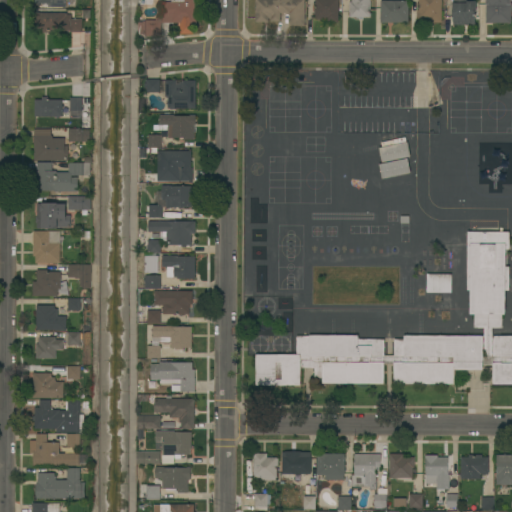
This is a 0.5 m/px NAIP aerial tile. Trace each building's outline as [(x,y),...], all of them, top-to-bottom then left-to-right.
[(162,23),(162,35),(139,34),(139,23),(144,23),(144,22),(146,22),(146,20),(156,21),(156,17),(162,17),(162,12),(165,12),(165,2),(172,2),(185,2),(185,0),(197,0),(197,26),(194,26),(194,34),(180,34),(180,23),(162,23)] [(305,0),(305,26),(289,26),(289,13),(281,13),(281,21),(271,21),(271,18),(269,18),(269,22),(256,22),(255,0),(305,0)] [(339,0),(339,22),(325,22),(325,19),(316,19),(316,15),(314,15),(314,10),(316,10),(316,0),(339,0)] [(371,0),(371,17),(350,17),(350,2),(352,2),(352,0),(371,0)] [(442,0),(442,23),(426,23),(426,19),(419,19),(419,18),(417,18),(417,10),(419,10),(419,0),(442,0)] [(453,25),(453,0),(467,0),(467,1),(477,1),(477,13),(475,13),(475,25),(453,25)] [(511,0),(511,24),(486,23),(486,0),(511,0)] [(409,1),(409,23),(381,23),(381,1),(409,1)] [(63,30),(56,30),(56,32),(42,32),(42,30),(35,30),(35,27),(40,27),(40,13),(58,13),(58,12),(61,12),(61,13),(63,13),(63,30)] [(82,32),(71,32),(71,19),(83,19),(82,32)] [(160,93),(147,93),(147,80),(160,80),(160,93)] [(196,109),(173,109),(173,110),(170,110),(170,109),(168,109),(168,105),(167,105),(167,103),(168,103),(168,97),(166,97),(166,80),(176,80),(176,84),(180,84),(180,83),(183,83),(183,80),(196,81),(196,109)] [(63,117),(60,117),(60,118),(57,118),(57,117),(35,117),(35,100),(42,100),(42,97),(48,97),(48,100),(63,100),(63,117)] [(82,111),(70,111),(70,98),(82,98),(82,111)] [(408,110),(411,124),(382,130),(379,115),(408,110)] [(196,126),(194,126),(194,140),(184,140),(184,137),(170,138),(169,125),(160,125),(160,115),(174,115),(174,116),(190,116),(190,115),(196,115),(196,126)] [(408,126),(410,141),(382,146),(379,132),(408,126)] [(90,129),(90,142),(69,142),(69,129),(90,129)] [(34,130),(51,130),(51,136),(53,136),(53,138),(65,138),(65,146),(68,146),(68,161),(34,161),(34,130)] [(149,135),(162,135),(162,147),(149,147),(149,135)] [(408,142),(411,157),(382,163),(379,148),(408,142)] [(158,151),(191,151),(191,168),(193,168),(193,181),(158,181),(158,151)] [(54,192),(54,191),(37,191),(37,162),(52,162),(52,171),(57,171),(57,172),(69,172),(69,163),(85,163),(85,157),(93,157),(93,163),(91,163),(91,176),(79,176),(78,192),(54,192)] [(408,159),(411,173),(382,179),(379,165),(408,159)] [(407,175),(411,190),(382,196),(379,181),(407,175)] [(193,207),(172,207),(172,208),(166,208),(166,200),(162,200),(162,186),(172,186),(192,186),(193,207)] [(91,197),(91,210),(68,210),(69,197),(91,197)] [(66,216),(71,216),(71,228),(58,228),(58,229),(37,229),(37,203),(58,203),(58,204),(67,204),(66,216)] [(163,205),(163,218),(149,218),(149,205),(163,205)] [(195,222),(195,234),(191,234),(191,245),(187,245),(187,247),(182,247),(182,245),(167,245),(167,232),(148,232),(149,221),(195,222)] [(60,263),(35,263),(35,256),(33,256),(33,231),(60,232),(60,263)] [(510,232),(510,250),(506,249),(506,267),(510,267),(510,291),(506,290),(506,314),(502,314),(502,328),(492,328),(492,336),(511,336),(511,384),(493,384),(493,365),(483,365),(483,370),(455,370),(455,384),(394,384),(394,364),(384,364),(384,384),(323,384),(323,379),(314,379),(314,369),(301,369),(300,386),(256,386),(256,355),(296,355),(296,336),(309,336),(309,335),(358,335),(358,339),(384,339),(384,356),(394,356),(394,339),(404,339),(404,336),(484,336),(484,328),(474,328),(474,314),(470,314),(471,291),(467,291),(468,232),(510,232)] [(161,240),(161,253),(156,253),(156,256),(159,256),(159,273),(145,273),(145,253),(148,253),(148,252),(143,252),(143,242),(148,242),(148,240),(161,240)] [(195,279),(177,279),(177,277),(174,277),(174,267),(163,267),(163,256),(179,256),(179,257),(195,257),(195,279)] [(91,265),(91,289),(83,289),(80,286),(80,278),(69,278),(69,265),(91,265)] [(33,296),(33,282),(37,282),(37,270),(48,270),(48,272),(61,272),(61,283),(67,281),(69,296),(58,292),(58,296),(33,296)] [(452,274),(452,293),(426,293),(426,274),(452,274)] [(161,288),(145,288),(145,275),(161,276),(161,288)] [(193,291),(193,305),(189,305),(189,315),(185,314),(185,316),(179,316),(179,314),(163,314),(163,306),(154,306),(155,291),(193,291)] [(81,299),(81,311),(68,311),(68,299),(81,299)] [(36,306),(55,306),(55,309),(58,309),(58,317),(67,317),(67,330),(36,330),(36,306)] [(161,324),(148,324),(148,315),(145,315),(145,312),(148,312),(148,310),(161,310),(161,324)] [(192,348),(183,348),(183,350),(178,350),(178,348),(171,348),(171,343),(161,343),(161,337),(153,337),(153,326),(172,326),(172,327),(192,327),(192,348)] [(81,333),(81,334),(83,334),(83,340),(81,340),(81,346),(68,346),(68,332),(81,333)] [(56,337),(56,340),(63,340),(63,350),(56,350),(56,359),(36,359),(36,344),(39,344),(39,337),(56,337)] [(161,359),(147,359),(148,346),(161,346),(161,359)] [(151,365),(159,365),(159,362),(171,362),(171,363),(193,363),(193,370),(195,370),(195,379),(195,392),(171,392),(172,385),(181,386),(181,384),(160,384),(160,380),(151,380),(151,365)] [(68,380),(68,366),(81,366),(81,380),(68,380)] [(52,373),(52,378),(55,378),(55,381),(56,381),(56,382),(64,382),(64,398),(33,398),(33,373),(52,373)] [(195,429),(181,429),(181,422),(179,422),(179,418),(170,418),(170,413),(155,413),(155,399),(166,399),(166,396),(171,396),(171,399),(195,399),(195,429)] [(34,429),(35,408),(39,408),(40,400),(51,400),(51,410),(60,410),(60,411),(68,411),(68,400),(86,400),(86,401),(91,401),(91,410),(81,410),(81,433),(57,433),(57,429),(34,429)] [(161,429),(138,429),(138,416),(160,416),(161,429)] [(175,431),(175,432),(192,432),(192,448),(190,448),(190,455),(174,455),(174,464),(163,464),(163,442),(156,442),(156,431),(175,431)] [(36,434),(48,434),(48,443),(60,443),(60,454),(80,454),(80,466),(55,466),(55,465),(40,464),(40,466),(33,466),(33,451),(36,451),(36,434)] [(81,447),(67,447),(67,434),(81,434),(81,447)] [(160,452),(161,464),(138,465),(138,452),(160,452)] [(277,458),(277,459),(279,459),(278,468),(277,468),(277,478),(276,478),(276,481),(261,481),(261,478),(254,478),(254,454),(267,454),(267,458),(277,458)] [(325,480),(325,475),(317,475),(317,454),(345,454),(345,457),(346,457),(346,459),(345,459),(345,475),(344,475),(344,480),(325,480)] [(381,455),(380,471),(375,471),(375,475),(376,475),(376,490),(370,490),(370,487),(352,487),(352,476),(354,476),(354,454),(381,455)] [(389,454),(403,454),(403,457),(414,457),(414,468),(413,468),(413,478),(412,478),(412,480),(397,480),(397,478),(389,478),(389,454)] [(448,457),(448,475),(449,475),(450,490),(437,490),(437,488),(426,488),(426,459),(425,459),(425,455),(438,455),(438,458),(448,457)] [(461,457),(468,457),(468,455),(482,455),(482,457),(489,457),(488,474),(480,474),(480,479),(460,479),(461,457)] [(511,455),(511,485),(496,485),(496,455),(511,455)] [(311,456),(311,474),(306,474),(304,481),(292,481),(292,474),(282,474),(282,456),(311,456)] [(192,467),(192,481),(189,481),(189,494),(180,494),(180,491),(178,491),(178,490),(168,490),(168,489),(162,489),(163,479),(155,479),(155,467),(169,468),(169,467),(192,467)] [(55,473),(55,477),(57,477),(57,480),(67,480),(67,468),(81,468),(81,480),(82,480),(82,483),(86,483),(86,499),(37,499),(37,484),(38,484),(38,473),(55,473)] [(374,508),(374,495),(376,495),(376,493),(377,493),(377,477),(387,478),(387,495),(386,495),(386,508),(374,508)] [(160,499),(147,499),(147,486),(160,486),(160,499)] [(268,494),(268,507),(267,507),(267,510),(255,510),(255,507),(254,507),(254,494),(268,494)] [(422,508),(421,508),(421,511),(411,511),(411,508),(409,508),(409,494),(422,494),(422,508)] [(458,494),(458,511),(446,511),(446,494),(458,494)] [(315,510),(303,510),(304,496),(315,497),(315,510)] [(351,497),(351,510),(338,510),(338,497),(351,497)] [(494,510),(482,510),(482,497),(494,497),(494,510)] [(394,499),(406,499),(406,508),(394,508),(394,499)] [(32,511),(33,503),(60,503),(60,511),(65,511),(32,511)]
